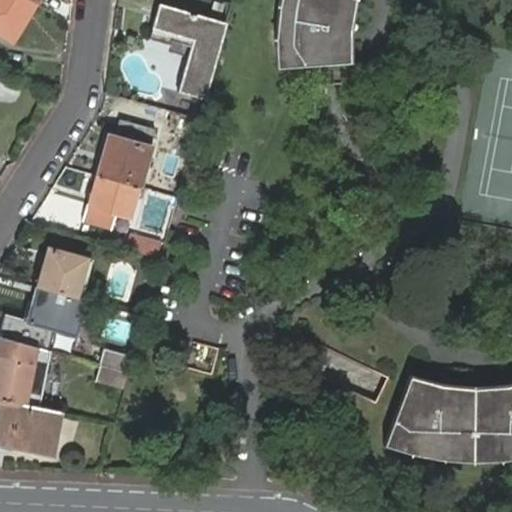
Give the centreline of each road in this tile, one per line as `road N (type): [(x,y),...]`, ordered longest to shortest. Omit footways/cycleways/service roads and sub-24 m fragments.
road 1 (residential): [(0,223),(77,106),(94,0)]
road 2 (residential): [(253,511),(246,373),(227,335),(197,310)]
road 3 (residential): [(179,511),(0,503)]
